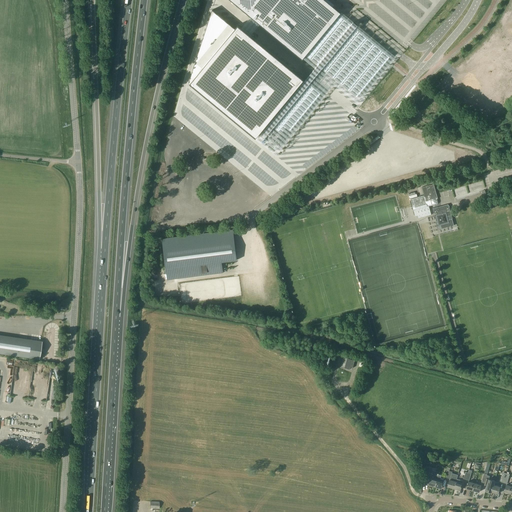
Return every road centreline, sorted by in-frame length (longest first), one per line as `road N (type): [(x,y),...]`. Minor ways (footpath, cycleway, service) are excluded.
road 1 (unclassified): [(60,511),(77,162)]
road 2 (motorway): [(115,316),(146,140),(182,0)]
road 3 (motorway): [(115,316),(143,0)]
road 4 (motorway): [(104,249),(88,511)]
road 5 (motorway): [(128,0),(104,249)]
road 6 (motorway): [(92,0),(104,249)]
road 7 (motorway): [(103,511),(115,316)]
road 8 (unclassified): [(373,122),(255,212),(254,237)]
road 9 (unclassified): [(77,162),(64,0)]
road 10 (unclassified): [(373,122),(477,0)]
road 11 (unclassified): [(464,0),(373,122)]
road 12 (residential): [(432,498),(414,492),(405,469),(348,400)]
